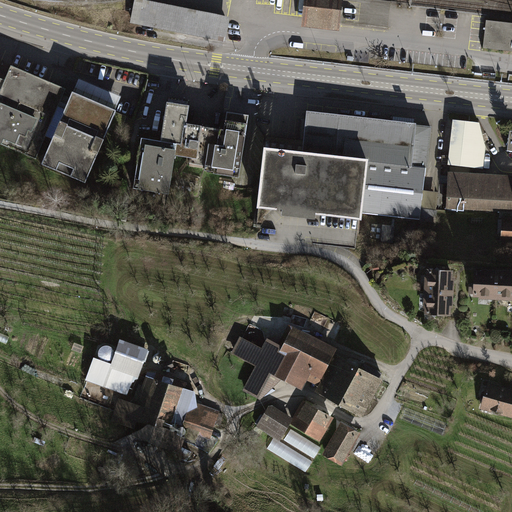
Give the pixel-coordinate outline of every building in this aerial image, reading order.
[(230,17),(145,0),(135,0),(131,22),(225,41),(230,17)] [(304,0),(301,25),(337,29),(338,22),(340,0),(304,0)] [(511,23),(486,20),(483,48),(511,51),(511,23)] [(17,70),(0,107),(0,148),(84,187),(117,115),(17,70)] [(142,137),(134,189),(170,195),(177,155),(191,158),(189,165),(203,168),(203,171),(215,173),(217,173),(240,177),(250,116),(229,113),(226,130),(187,123),(189,107),(169,104),(163,141),(142,137)] [(302,152),(262,148),(255,208),(281,211),(281,216),(313,220),(314,215),(361,220),(362,212),(419,219),(430,127),(306,112),(302,152)] [(480,124),(454,121),(448,164),(483,169),(486,148),(480,124)] [(511,176),(449,172),(448,208),(511,212),(511,176)] [(511,218),(502,218),(501,242),(511,242),(511,218)] [(434,271),(429,270),(428,292),(449,293),(450,271),(440,271),(437,267),(434,271)] [(475,287),(474,294),(480,294),(496,295),(497,274),(476,273),(475,287)] [(511,274),(497,274),(496,295),(511,296),(511,274)] [(449,293),(428,292),(427,313),(431,313),(434,317),(438,313),(448,314),(449,293)] [(474,294),(469,294),(469,296),(470,298),(471,300),(472,302),(475,303),(477,304),(479,304),(480,294),(474,294)] [(235,352),(258,364),(245,389),(259,396),(265,385),(272,372),(300,386),(309,368),(321,374),(332,353),(292,332),(282,351),(269,344),(264,353),(241,341),(235,352)] [(146,350),(121,341),(112,366),(95,360),(88,379),(125,392),(134,374),(137,375),(146,350)] [(330,372),(329,374),(369,395),(381,373),(364,364),(360,370),(338,358),(334,364),(331,363),(327,370),(330,372)] [(156,380),(147,377),(138,406),(121,400),(114,421),(131,426),(134,418),(149,423),(142,429),(134,434),(158,444),(172,448),(177,432),(168,429),(182,389),(185,390),(191,393),(193,389),(187,383),(179,381),(179,380),(158,373),(156,380)] [(361,410),(369,395),(329,374),(320,391),(358,412),(357,412),(360,414),(362,411),(361,410)] [(265,385),(259,396),(261,398),(275,390),(265,385)] [(511,411),(511,391),(488,385),(482,407),(492,410),(494,413),(498,414),(501,412),(511,415),(511,411)] [(216,412),(190,403),(182,425),(188,427),(184,436),(192,438),(195,430),(208,435),(216,412)] [(305,403),(293,423),(318,437),(330,417),(305,403)] [(290,421),(268,408),(258,426),(280,439),(290,421)] [(404,421),(434,430),(438,417),(408,408),(404,421)] [(356,435),(341,427),(326,453),(340,461),(356,435)] [(355,454),(371,462),(378,448),(362,440),(355,454)]
